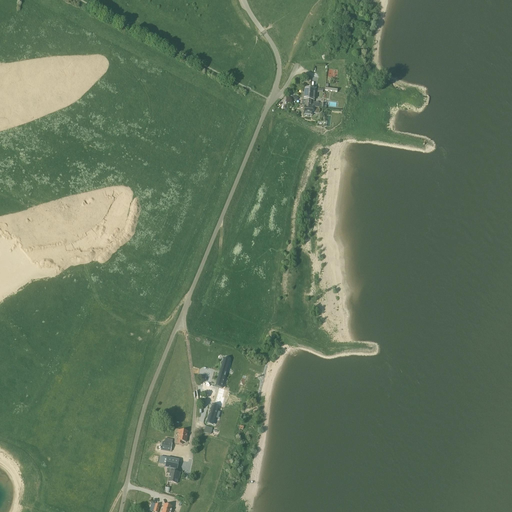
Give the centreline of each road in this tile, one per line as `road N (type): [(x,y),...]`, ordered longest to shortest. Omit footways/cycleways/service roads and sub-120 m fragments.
road 1 (unclassified): [(271,100),(144,402),(120,511)]
road 2 (unknown): [(186,479),(193,408),(180,315)]
